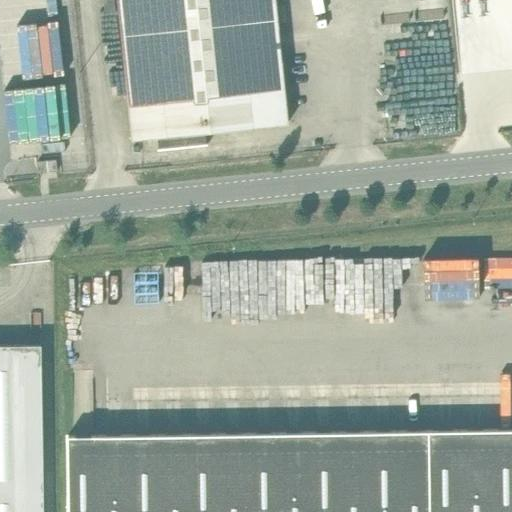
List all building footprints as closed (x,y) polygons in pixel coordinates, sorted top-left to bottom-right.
[(115,9),(113,0),(103,0),(105,10),(115,9)] [(118,0),(133,139),(158,137),(159,149),(158,149),(158,150),(207,145),(207,144),(203,144),(202,132),(288,123),(274,0),(118,0)] [(444,85),(406,89),(407,101),(445,97),(444,85)] [(37,161),(38,172),(57,170),(56,159),(37,161)] [(43,511),(41,343),(0,344),(0,511),(43,511)] [(511,511),(511,428),(429,430),(430,511),(511,511)] [(430,511),(429,430),(68,435),(68,511),(430,511)]
